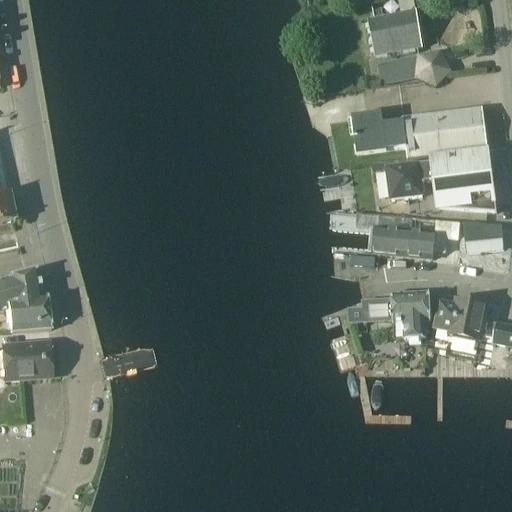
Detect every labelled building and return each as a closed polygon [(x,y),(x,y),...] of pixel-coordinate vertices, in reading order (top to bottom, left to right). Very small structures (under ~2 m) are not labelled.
[(377,58),(423,50),(413,0),(399,0),(401,16),(370,22),(377,58)] [(417,80),(435,89),(451,72),(440,54),(418,57),(416,79),(417,80)] [(417,80),(416,79),(418,57),(378,65),(382,87),(417,80)] [(408,161),(489,151),(483,111),(403,121),(403,124),(383,126),(382,117),(359,120),(363,156),(407,149),(408,161)] [(438,210),(496,214),(489,153),(432,160),(432,166),(388,172),(392,203),(423,198),(422,186),(435,185),(438,210)] [(0,227),(16,224),(9,195),(0,196),(0,227)] [(358,217),(357,229),(375,230),(426,234),(427,222),(358,217)] [(460,239),(461,222),(438,221),(437,238),(460,239)] [(468,254),(503,250),(500,228),(465,227),(468,254)] [(375,230),(373,257),(384,258),(433,261),(435,234),(426,234),(375,230)] [(38,272),(10,280),(16,312),(9,314),(12,335),(53,332),(47,297),(43,297),(38,272)] [(0,315),(9,314),(16,312),(10,280),(0,283),(0,315)] [(357,311),(348,312),(348,314),(348,316),(349,325),(351,324),(356,324),(374,324),(393,323),(394,323),(404,323),(404,341),(413,341),(430,340),(430,322),(429,295),(393,296),(393,301),(393,303),(393,304),(387,304),(383,304),(362,305),(362,311),(359,311),(357,311)] [(440,304),(435,330),(450,333),(449,337),(459,339),(481,343),(481,338),(494,340),(497,325),(484,322),(487,306),(465,302),(456,300),(455,307),(440,304)] [(494,340),(493,345),(511,349),(511,327),(497,325),(494,340)] [(1,349),(3,383),(52,380),(50,346),(1,349)]
